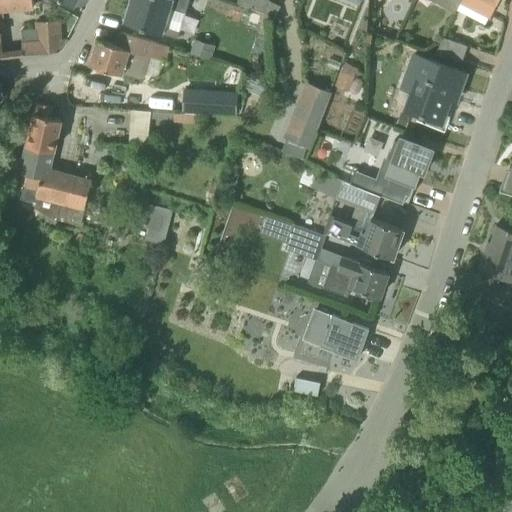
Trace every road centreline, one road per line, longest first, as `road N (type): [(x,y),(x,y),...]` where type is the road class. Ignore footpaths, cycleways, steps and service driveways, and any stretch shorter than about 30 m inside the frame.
road 1 (residential): [(354,457),(379,429),(434,298),(511,58)]
road 2 (residential): [(0,72),(63,68),(101,0)]
